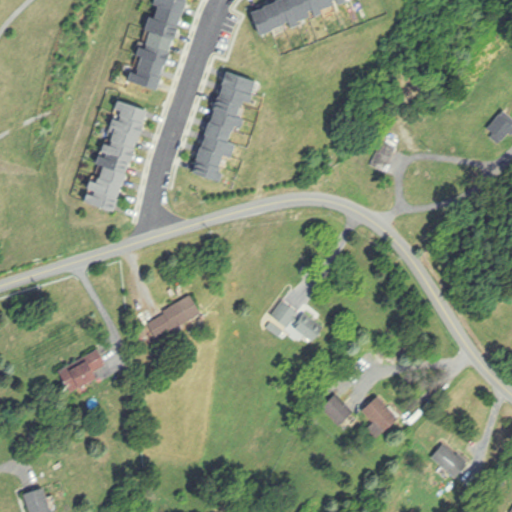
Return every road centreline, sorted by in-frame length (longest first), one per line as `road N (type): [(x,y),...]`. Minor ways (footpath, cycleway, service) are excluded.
road 1 (tertiary): [(511,392),(472,350),(387,228),(318,198),(264,205),(0,286)]
road 2 (residential): [(160,236),(166,150),(221,0)]
